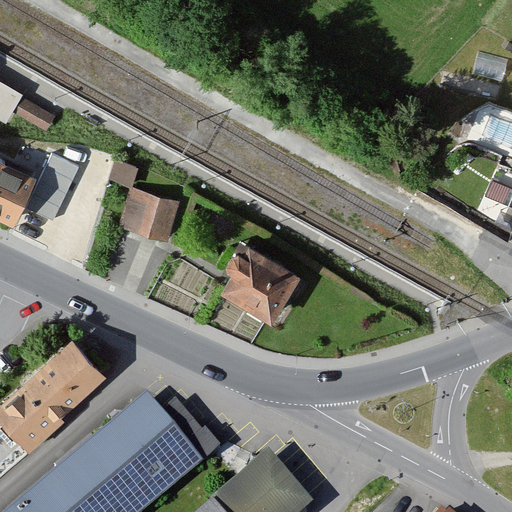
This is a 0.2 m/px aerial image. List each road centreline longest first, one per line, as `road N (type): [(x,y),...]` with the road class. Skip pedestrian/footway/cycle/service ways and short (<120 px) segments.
road 1 (residential): [(511,273),(49,0)]
road 2 (secondary): [(303,389),(252,378),(20,267)]
road 3 (residential): [(454,484),(319,411),(303,389)]
road 4 (secondary): [(468,349),(384,377),(303,389)]
road 5 (residential): [(468,349),(450,408),(454,484)]
